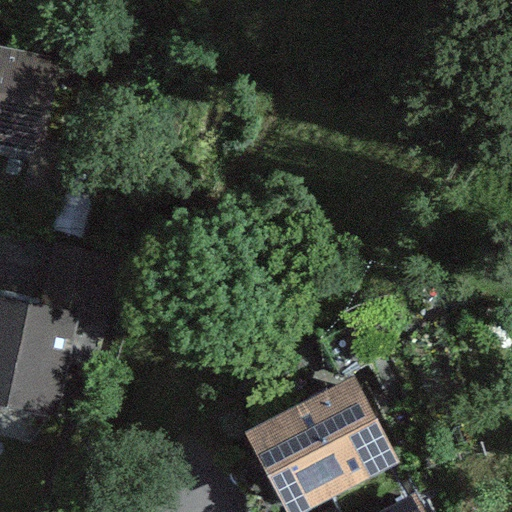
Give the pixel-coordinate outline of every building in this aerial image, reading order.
[(146,60),(110,51),(99,99),(138,106),(146,60)] [(58,70),(0,58),(0,140),(41,149),(58,70)] [(0,303),(0,407),(47,418),(69,318),(0,303)] [(358,383),(251,445),(290,511),(325,511),(406,465),(358,383)] [(421,511),(415,502),(398,511),(421,511)]
